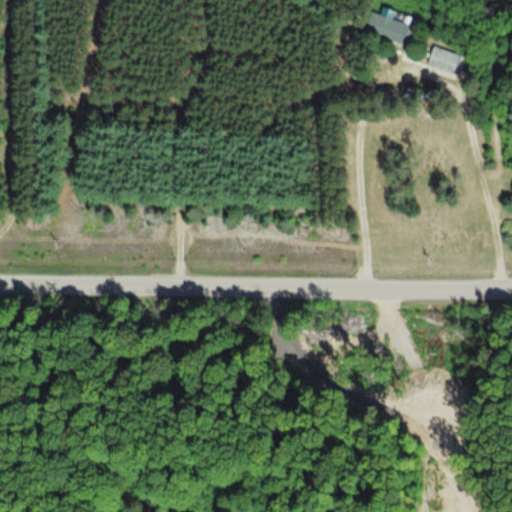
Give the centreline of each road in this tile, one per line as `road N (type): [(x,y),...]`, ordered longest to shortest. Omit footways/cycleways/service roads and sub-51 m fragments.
road 1 (tertiary): [(0,284),(511,289)]
road 2 (track): [(0,221),(7,0)]
